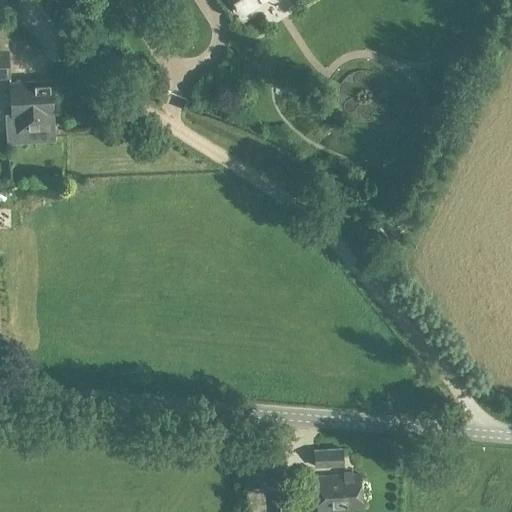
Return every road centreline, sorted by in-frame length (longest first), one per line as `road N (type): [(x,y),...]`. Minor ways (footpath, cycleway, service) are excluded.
road 1 (track): [(492,435),(342,256),(250,182),(163,131),(25,0)]
road 2 (unclassified): [(511,436),(0,392)]
